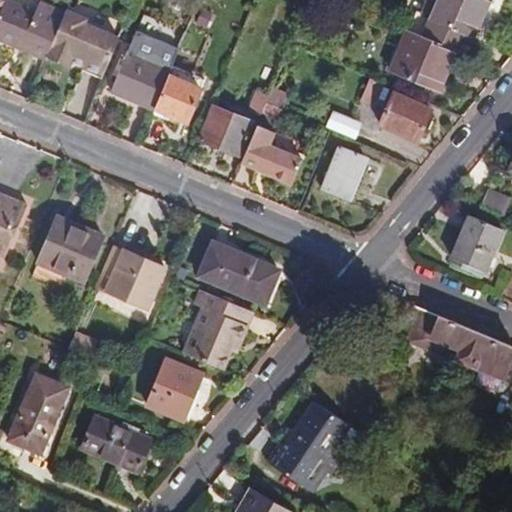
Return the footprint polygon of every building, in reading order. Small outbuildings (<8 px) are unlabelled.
[(47,56),(64,13),(39,2),(35,12),(4,0),(0,10),(0,41),(45,60),(47,56)] [(488,0),(420,0),(426,3),(421,15),(413,34),(440,46),(442,46),(454,52),(465,56),(488,0)] [(64,13),(47,56),(70,66),(73,59),(85,63),(84,66),(104,74),(124,23),(74,2),(71,12),(65,10),(64,13)] [(111,91),(154,109),(171,68),(179,49),(136,31),(111,91)] [(440,46),(413,34),(405,31),(388,72),(439,93),(454,52),(442,46),(442,47),(440,46)] [(73,59),(70,66),(101,79),(104,74),(84,66),(85,63),(73,59)] [(171,68),(154,109),(152,114),(170,121),(172,116),(187,123),(204,81),(171,68)] [(387,92),(367,84),(359,104),(378,112),(387,92)] [(289,94),(272,87),(268,96),(266,101),(283,109),(289,94)] [(268,96),(255,89),(247,111),(259,118),(260,114),(266,101),(268,96)] [(431,110),(393,93),(379,125),(417,142),(431,110)] [(283,109),(266,101),(260,114),(278,122),(283,109)] [(253,123),(213,107),(199,141),(240,158),(253,123)] [(362,123),(333,111),(326,127),(355,140),(362,123)] [(275,135),(255,127),(239,163),(291,185),(302,160),(294,157),(270,146),(275,135)] [(298,145),(275,135),(270,146),(294,157),(298,145)] [(364,157),(338,147),(321,189),(348,199),(364,157)] [(371,160),(364,157),(348,199),(355,202),(371,160)] [(482,204),(504,214),(511,197),(490,187),(482,204)] [(9,202),(0,198),(0,254),(5,257),(27,205),(10,199),(9,202)] [(503,229),(469,216),(450,258),(485,273),(503,229)] [(88,230),(57,217),(33,272),(50,280),(54,270),(67,276),(83,283),(100,242),(86,235),(88,230)] [(102,237),(88,230),(86,235),(100,242),(102,237)] [(271,267),(213,244),(199,276),(257,301),(271,267)] [(122,252),(111,247),(94,287),(146,309),(164,267),(123,250),(122,252)] [(278,270),(271,267),(257,301),(264,304),(278,270)] [(185,271),(178,269),(174,278),(181,281),(185,271)] [(67,276),(54,270),(50,280),(63,285),(67,276)] [(253,312),(201,291),(194,306),(202,309),(183,353),(225,370),(232,353),(237,354),(253,312)] [(511,356),(511,347),(424,311),(411,342),(457,360),(475,367),(504,379),(511,356)] [(94,343),(73,334),(67,349),(88,357),(94,343)] [(202,375),(166,360),(147,406),(183,421),(202,375)] [(504,379),(481,370),(478,379),(501,387),(504,379)] [(67,389),(36,376),(8,440),(39,453),(67,389)] [(349,426),(313,402),(290,435),(287,432),(266,463),(311,494),(326,473),(320,469),(331,453),(349,426)] [(150,440),(94,418),(82,450),(138,472),(150,440)] [(331,453),(320,469),(326,473),(331,476),(342,460),(331,453)] [(287,511),(250,490),(237,511),(287,511)]
